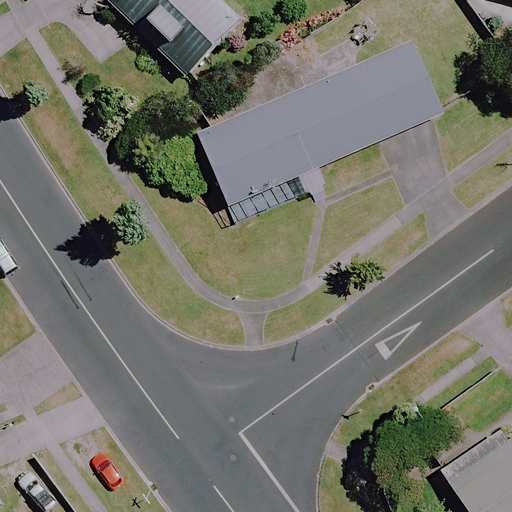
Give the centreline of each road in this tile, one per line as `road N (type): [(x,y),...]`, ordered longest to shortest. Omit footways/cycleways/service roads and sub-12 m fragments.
road 1 (residential): [(196,461),(511,232)]
road 2 (tertiary): [(0,178),(196,461)]
